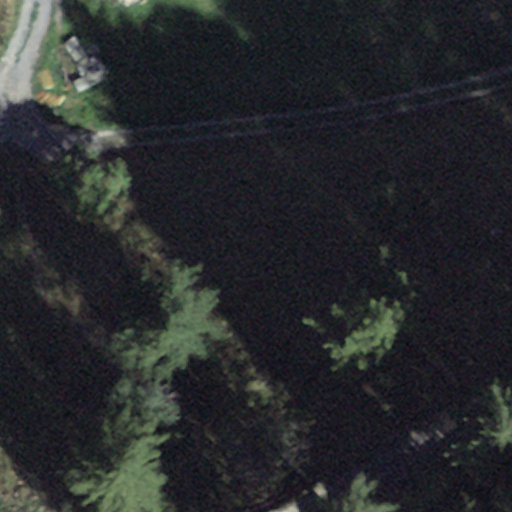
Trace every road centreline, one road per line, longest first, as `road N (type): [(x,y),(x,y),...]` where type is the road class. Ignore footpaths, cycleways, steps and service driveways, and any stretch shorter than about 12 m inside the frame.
road 1 (track): [(34,0),(15,61),(14,107),(31,138),(57,146),(428,101),(511,79)]
road 2 (track): [(511,378),(283,511)]
